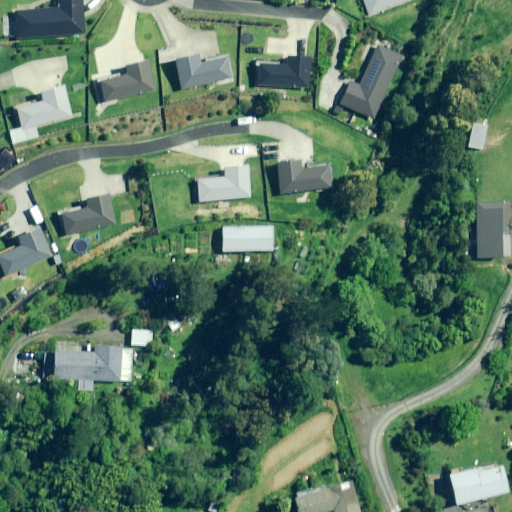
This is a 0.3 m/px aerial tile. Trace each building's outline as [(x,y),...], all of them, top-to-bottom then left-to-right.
[(85,34),(82,0),(57,0),(59,9),(13,13),(16,40),(85,34)] [(409,0),(364,0),(370,15),(409,0)] [(402,56),(377,45),(359,85),(350,81),(340,104),(374,119),(402,56)] [(201,63),(199,55),(174,60),(180,90),(232,79),(227,58),(201,63)] [(308,86),(309,67),(310,56),(287,55),(286,61),(279,60),(279,66),(259,65),(258,84),(308,86)] [(154,92),(148,61),(125,66),(127,75),(99,81),(103,103),(154,92)] [(72,116),(64,87),(41,93),(44,101),(16,108),(22,129),(72,116)] [(486,125),(471,123),(467,147),(482,150),(486,125)] [(299,170),(298,160),(273,163),(277,194),(330,188),(327,167),(299,170)] [(246,195),(244,167),(199,171),(200,181),(201,198),(246,195)] [(107,200),(81,204),(82,215),(50,223),(58,240),(111,229),(107,200)] [(508,202),(472,203),(473,261),(502,260),(502,234),(509,234),(508,202)] [(272,250),(272,227),(222,227),(222,251),(272,250)] [(35,233),(7,244),(11,255),(0,257),(0,279),(44,263),(35,233)] [(91,380),(117,381),(117,392),(131,393),(132,382),(133,347),(82,345),(81,352),(54,351),(53,379),(79,380),(78,385),(90,385),(91,380)] [(507,492),(501,466),(475,472),(474,469),(448,475),(455,505),(507,492)] [(359,511),(352,480),(293,494),(297,511),(326,511),(334,510),(334,511),(359,511)] [(66,511),(68,504),(59,501),(56,511),(66,511)]
